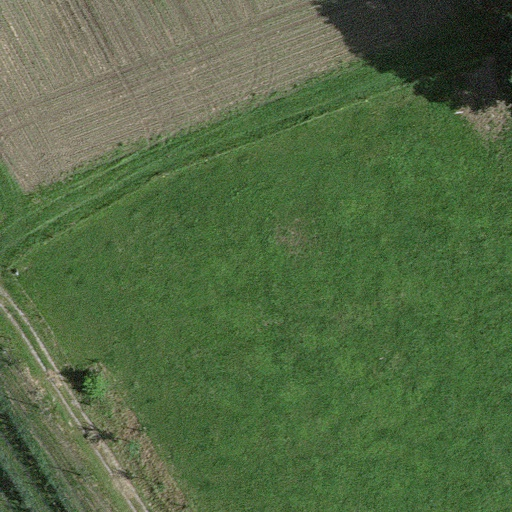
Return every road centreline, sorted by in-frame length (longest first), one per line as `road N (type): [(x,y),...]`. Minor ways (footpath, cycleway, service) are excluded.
road 1 (track): [(0,250),(184,155),(511,40)]
road 2 (track): [(0,271),(158,511)]
